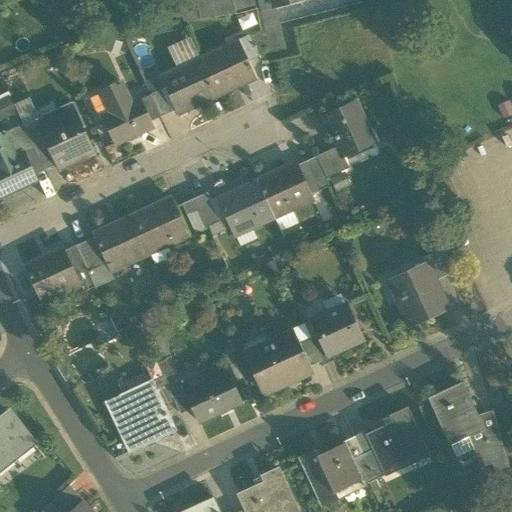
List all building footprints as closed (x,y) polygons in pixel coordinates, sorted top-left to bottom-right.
[(177,0),(183,22),(199,19),(194,0),(177,0)] [(253,0),(194,0),(199,19),(235,14),(256,10),(253,0)] [(257,0),(270,52),(285,48),(275,8),(274,8),(271,0),(257,0)] [(271,0),(274,8),(275,8),(307,0),(271,0)] [(243,48),(248,60),(260,55),(250,33),(238,38),(243,48)] [(203,66),(199,57),(190,37),(167,47),(177,67),(181,65),(185,74),(203,66)] [(108,38),(104,50),(117,55),(122,44),(108,38)] [(199,57),(203,66),(215,92),(236,82),(238,87),(257,78),(248,60),(243,48),(225,56),(221,47),(199,57)] [(48,54),(48,67),(63,67),(63,55),(48,54)] [(217,96),(215,92),(203,66),(185,74),(181,65),(177,67),(160,75),(176,110),(196,101),(198,105),(217,96)] [(103,116),(115,143),(151,127),(149,122),(138,100),(131,103),(121,82),(100,91),(110,113),(103,116)] [(162,89),(150,95),(160,117),(172,111),(162,89)] [(110,113),(100,91),(89,96),(99,118),(103,116),(110,113)] [(19,116),(14,105),(9,95),(0,99),(0,120),(6,118),(7,121),(19,116)] [(149,122),(160,117),(150,95),(138,100),(149,122)] [(19,116),(23,125),(38,118),(29,98),(14,105),(19,116)] [(56,110),(55,119),(73,110),(70,103),(56,110)] [(337,147),(341,155),(373,140),(356,103),(324,118),(337,147)] [(94,154),(73,110),(55,119),(42,125),(55,153),(59,152),(66,167),(94,154)] [(34,148),(40,160),(52,155),(55,153),(42,125),(38,118),(23,125),(27,133),(34,148)] [(23,125),(3,134),(14,157),(22,153),(17,141),(19,137),(27,133),(23,125)] [(32,174),(22,153),(14,157),(3,134),(3,133),(0,134),(0,196),(35,180),(32,174)] [(17,141),(22,153),(34,148),(27,133),(19,137),(17,141)] [(337,147),(316,156),(326,178),(347,168),(341,155),(337,147)] [(40,160),(34,148),(22,153),(32,174),(43,169),(40,160)] [(56,163),(52,155),(40,160),(43,169),(56,163)] [(314,183),(326,178),(316,156),(304,162),(314,183)] [(314,183),(304,162),(297,165),(310,194),(330,185),(326,178),(314,183)] [(256,179),(258,183),(270,209),(287,201),(291,210),(313,200),(310,194),(297,165),(277,174),(275,170),(256,179)] [(344,173),(330,179),(336,193),(350,186),(344,173)] [(438,182),(447,201),(457,196),(449,177),(438,182)] [(274,218),(270,209),(258,183),(238,192),(236,189),(216,198),(226,219),(230,227),(247,219),(252,229),(274,218)] [(206,193),(194,198),(208,227),(226,219),(216,198),(209,201),(206,193)] [(192,235),(208,227),(194,198),(178,205),(192,235)] [(132,215),(134,219),(145,244),(162,237),(167,246),(189,236),(173,201),(153,211),(151,206),(132,215)] [(287,201),(270,209),(274,218),(291,210),(287,201)] [(297,224),(291,210),(274,218),(281,231),(297,224)] [(150,254),(145,244),(134,219),(112,229),(110,225),(92,233),(94,237),(106,263),(123,255),(127,265),(150,254)] [(226,219),(208,227),(212,236),(230,227),(226,219)] [(252,229),(247,219),(230,227),(234,237),(252,229)] [(252,229),(234,237),(239,247),(257,239),(252,229)] [(94,237),(75,245),(85,267),(94,285),(113,277),(110,272),(106,263),(94,237)] [(145,244),(150,254),(167,246),(162,237),(145,244)] [(75,272),(85,267),(75,245),(65,250),(75,272)] [(167,246),(150,254),(155,264),(172,257),(167,246)] [(426,265),(434,282),(450,274),(443,249),(421,259),(424,265),(426,265)] [(37,294),(54,286),(59,296),(81,285),(75,272),(65,250),(44,260),(43,256),(23,265),(25,268),(36,292),(37,294)] [(110,272),(127,265),(123,255),(106,263),(110,272)] [(261,266),(266,278),(279,272),(273,260),(261,266)] [(397,298),(410,325),(446,309),(434,282),(426,265),(424,265),(390,281),(391,283),(394,281),(401,296),(397,298)] [(81,285),(84,290),(94,285),(85,267),(75,272),(81,285)] [(284,276),(289,287),(301,282),(296,271),(284,276)] [(391,283),(397,298),(401,296),(394,281),(391,283)] [(42,303),(59,296),(54,286),(37,294),(42,303)] [(327,312),(345,304),(341,294),(323,302),(327,312)] [(321,333),(331,354),(333,353),(362,340),(345,304),(327,312),(314,318),(321,333)] [(303,323),(310,338),(321,333),(314,318),(303,323)] [(291,328),(293,333),(298,343),(310,338),(303,323),(291,328)] [(246,355),(263,392),(310,370),(308,366),(298,343),(293,333),(269,344),(272,349),(251,359),(249,353),(246,355)] [(321,333),(310,338),(320,360),(322,364),(335,358),(333,353),(331,354),(321,333)] [(241,344),(246,355),(249,353),(251,359),(272,349),(269,344),(264,334),(241,344)] [(157,363),(167,359),(171,357),(161,335),(147,341),(157,363)] [(308,366),(320,360),(310,338),(298,343),(308,366)] [(167,359),(157,363),(162,375),(163,378),(174,374),(167,359)] [(191,407),(199,422),(241,403),(226,371),(184,391),(191,407)] [(162,401),(172,396),(168,388),(163,378),(162,375),(150,381),(152,384),(154,383),(162,401)] [(107,401),(130,450),(147,442),(145,437),(173,424),(162,401),(154,383),(152,384),(126,397),(124,393),(107,401)] [(180,383),(168,388),(172,396),(179,412),(191,407),(184,391),(180,383)] [(429,398),(450,443),(483,428),(475,411),(462,383),(429,398)] [(483,428),(487,435),(498,432),(490,404),(475,411),(483,428)] [(373,448),(382,468),(384,467),(409,455),(412,461),(428,454),(407,408),(391,416),(394,422),(367,434),(373,448)] [(0,464),(10,457),(12,460),(34,444),(9,412),(0,419),(0,464)] [(505,455),(498,432),(487,435),(494,458),(505,455)] [(345,444),(352,458),(363,453),(354,435),(343,440),(345,444)] [(300,458),(321,503),(337,496),(334,490),(359,478),(361,477),(352,458),(345,444),(318,456),(316,451),(300,458)] [(373,448),(363,453),(374,479),(387,473),(384,467),(382,468),(373,448)] [(374,479),(363,453),(352,458),(361,477),(359,478),(362,485),(374,479)] [(384,467),(387,473),(412,461),(409,455),(384,467)] [(0,464),(0,470),(12,460),(10,457),(0,464)] [(244,508),(245,511),(298,511),(278,468),(262,475),(265,481),(238,494),(244,508)] [(337,496),(362,485),(359,478),(334,490),(337,496)] [(52,501),(62,511),(72,511),(82,503),(67,487),(52,501)] [(219,511),(213,498),(195,506),(197,511),(219,511)] [(89,511),(82,503),(72,511),(89,511)]
